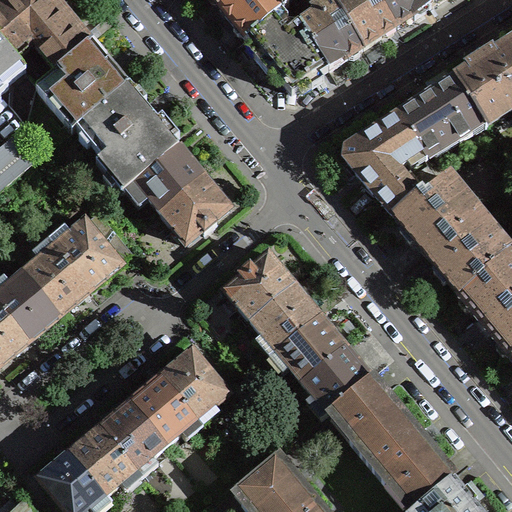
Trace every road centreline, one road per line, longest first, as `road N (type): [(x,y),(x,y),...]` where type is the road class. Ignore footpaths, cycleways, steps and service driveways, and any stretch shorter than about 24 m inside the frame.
road 1 (residential): [(15,427),(296,199)]
road 2 (residential): [(296,199),(511,456)]
road 3 (residential): [(506,0),(262,153)]
road 4 (residential): [(137,0),(262,153)]
